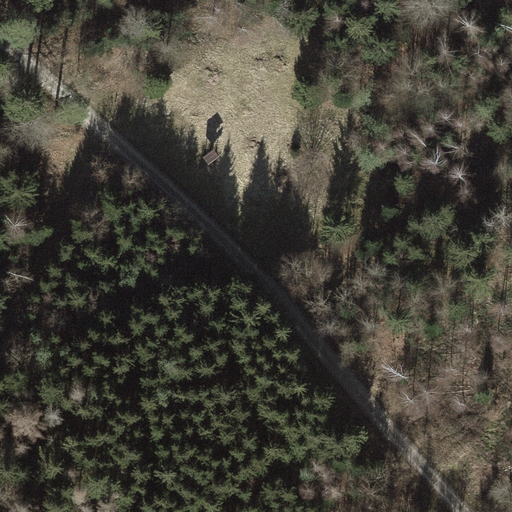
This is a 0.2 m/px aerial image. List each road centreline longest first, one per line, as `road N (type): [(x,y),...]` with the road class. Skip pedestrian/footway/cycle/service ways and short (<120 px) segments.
road 1 (track): [(0,30),(102,117),(276,291),(469,511)]
road 2 (track): [(102,117),(0,326)]
